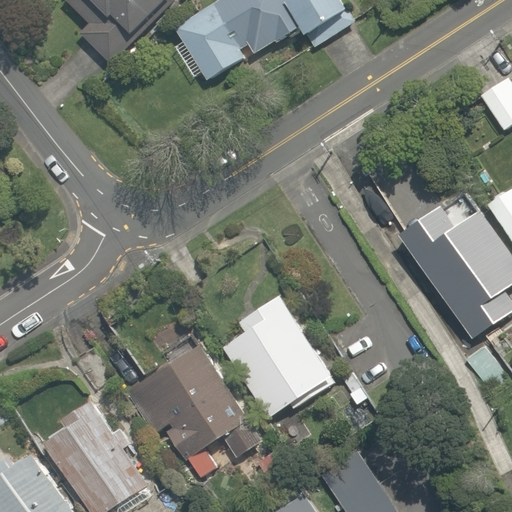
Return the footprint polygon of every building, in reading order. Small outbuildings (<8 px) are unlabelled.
[(76,36),(107,64),(129,39),(125,36),(157,0),(60,0),(87,24),(76,36)] [(218,0),(219,1),(176,23),(206,83),(247,62),(241,49),(247,46),(250,54),(299,30),(302,35),(346,13),(339,0),(218,0)] [(511,78),(507,71),(476,90),(501,129),(511,121),(511,78)] [(511,238),(511,180),(486,196),(511,238)] [(440,208),(433,199),(395,225),(474,337),(511,310),(511,294),(506,286),(511,281),(511,261),(463,192),(440,208)] [(241,324),(219,337),(263,412),(333,370),(285,288),(237,317),(241,324)] [(200,477),(219,466),(205,444),(223,433),(236,455),(261,440),(197,337),(119,386),(150,437),(168,426),(200,477)] [(511,376),(489,343),(464,360),(488,394),(511,376)] [(0,397),(0,427),(12,421),(0,397)] [(99,407),(47,438),(91,511),(105,511),(147,487),(99,407)] [(76,511),(26,440),(0,458),(0,511),(76,511)] [(399,511),(361,447),(322,470),(347,511),(399,511)] [(318,511),(305,488),(263,511),(318,511)]
